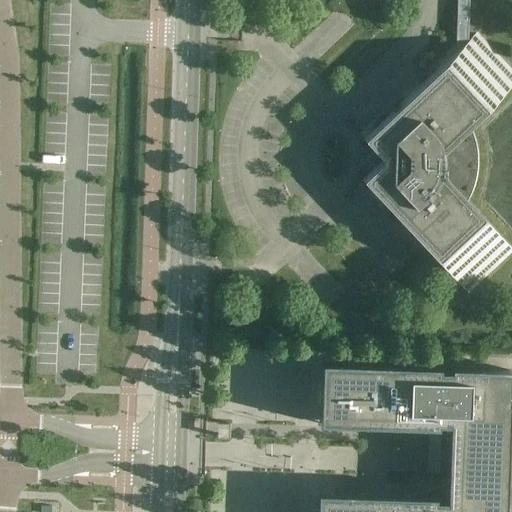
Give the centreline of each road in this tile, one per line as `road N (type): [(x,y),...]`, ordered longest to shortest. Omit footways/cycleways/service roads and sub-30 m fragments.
road 1 (residential): [(0,15),(9,165),(7,419)]
road 2 (tertiary): [(177,332),(188,0)]
road 3 (residential): [(161,439),(90,438),(56,421),(7,419)]
road 4 (residential): [(5,475),(161,463)]
road 5 (tertiary): [(181,452),(177,332)]
